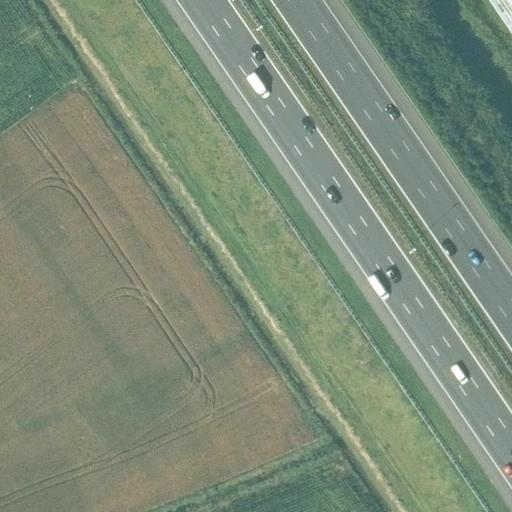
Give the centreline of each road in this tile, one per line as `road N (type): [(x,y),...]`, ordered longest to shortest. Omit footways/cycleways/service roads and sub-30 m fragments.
road 1 (motorway): [(198,0),(511,458)]
road 2 (motorway): [(511,319),(293,0)]
